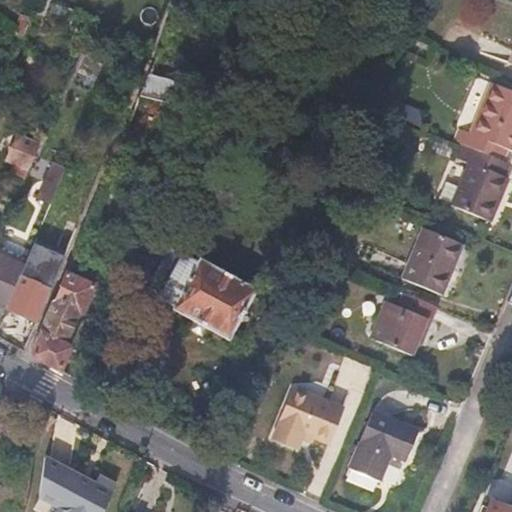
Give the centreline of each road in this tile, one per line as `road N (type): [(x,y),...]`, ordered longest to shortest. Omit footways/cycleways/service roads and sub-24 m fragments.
road 1 (residential): [(296,511),(0,358)]
road 2 (residential): [(434,511),(511,321)]
